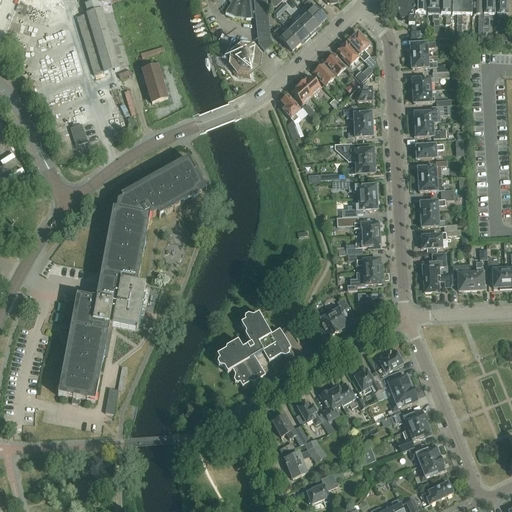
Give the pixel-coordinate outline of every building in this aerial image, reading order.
[(270,33),(268,20),(266,0),(232,0),(233,1),(224,13),(235,18),(245,20),(256,20),(258,46),(265,53),(274,45),(270,40),(270,33)] [(283,0),(270,0),(271,9),(276,8),(284,0),(283,0)] [(416,26),(414,26),(414,0),(412,0),(402,4),(400,3),(400,2),(396,4),(395,6),(394,7),(401,22),(408,18),(408,26),(413,26),(412,39),(415,39),(416,32),(416,26)] [(414,0),(414,26),(416,26),(419,26),(420,15),(425,16),(425,0),(414,0)] [(427,0),(427,16),(433,16),(433,23),(434,23),(434,27),(439,27),(439,21),(438,21),(438,0),(427,0)] [(450,0),(440,0),(440,15),(446,16),(445,26),(450,26),(450,0)] [(461,31),(462,0),(452,0),(452,16),(457,16),(457,31),(456,35),(450,35),(450,40),(461,40),(461,31)] [(466,16),(472,16),(471,0),(462,0),(461,31),(466,31),(466,16)] [(483,28),(484,0),(473,0),(473,16),(478,17),(478,38),(483,38),(483,28)] [(494,0),(484,0),(483,28),(488,28),(488,21),(493,21),(493,17),(495,17),(494,0)] [(507,0),(496,0),(497,17),(503,17),(502,28),(507,28),(507,0)] [(318,28),(326,20),(315,8),(308,1),(304,5),(310,12),(306,16),(318,28)] [(85,8),(86,14),(99,11),(97,5),(85,8)] [(119,69),(129,66),(113,13),(102,11),(86,16),(103,74),(119,70),(119,69)] [(310,38),(315,33),(314,32),(318,28),(306,16),(304,14),(295,22),(310,38)] [(300,45),(304,41),(305,43),(310,38),(297,25),(289,33),(300,45)] [(291,53),(300,45),(289,33),(286,30),(282,34),(278,30),(273,34),(291,53)] [(353,39),(348,43),(360,56),(358,57),(359,59),(364,63),(373,73),(377,69),(376,58),(369,58),(364,53),(370,47),(358,34),(357,36),(356,35),(352,38),(353,39)] [(250,54),(251,54),(249,53),(244,53),(244,52),(243,52),(240,44),(229,52),(228,66),(236,77),(250,79),(248,70),(252,66),(253,67),(254,65),(253,65),(254,60),(254,58),(253,58),(250,54)] [(427,50),(435,50),(435,44),(410,46),(411,52),(409,53),(410,59),(427,58),(427,50)] [(341,50),(337,54),(350,68),(359,59),(358,57),(347,45),(346,46),(343,45),(340,47),(341,50)] [(325,65),(337,78),(346,70),(334,56),(333,58),(332,57),(328,60),(329,61),(325,65)] [(427,58),(410,59),(410,64),(411,65),(412,71),(433,69),(433,75),(445,74),(444,66),(436,67),(436,64),(427,64),(427,58)] [(313,75),(326,88),(335,80),(323,66),(322,67),(321,66),(317,70),(318,71),(313,75)] [(142,71),(145,83),(152,105),(168,100),(157,67),(142,71)] [(411,87),(412,93),(430,92),(430,85),(438,84),(438,81),(449,80),(449,74),(445,74),(432,75),(432,80),(412,81),(412,87),(411,87)] [(300,85),(312,98),(321,90),(310,77),(306,82),(304,80),(300,85)] [(347,92),(351,96),(360,88),(355,84),(347,92)] [(303,107),(312,98),(300,85),(295,89),(296,90),(292,94),(303,107)] [(349,100),(351,102),(355,98),(357,98),(357,104),(372,103),(371,90),(357,91),(349,100)] [(430,92),(412,93),(412,98),(413,99),(414,105),(434,104),(434,99),(431,99),(430,92)] [(283,112),(292,122),(293,124),(294,123),(298,120),(295,117),(300,112),(287,98),(286,99),(284,98),(281,101),(282,103),(281,104),(284,107),(281,109),(283,111),(283,112)] [(118,109),(123,119),(127,116),(123,107),(118,109)] [(305,112),(311,119),(315,116),(308,109),(309,108),(308,107),(305,109),(307,111),(305,112)] [(414,127),(440,126),(440,125),(439,118),(439,116),(448,116),(447,108),(434,109),(435,113),(432,114),(414,115),(415,121),(413,121),(414,127)] [(346,121),(353,120),(354,128),(373,126),(373,121),(371,120),(371,114),(353,116),(353,110),(351,110),(340,111),(340,117),(343,117),(346,117),(346,121)] [(293,124),(292,122),(287,127),(292,143),(300,139),(294,123),(293,124)] [(81,126),(70,129),(76,147),(87,143),(81,126)] [(373,126),(354,128),(354,135),(348,136),(348,140),(373,139),(372,133),(374,131),(373,126)] [(445,133),(440,133),(440,126),(414,127),(414,134),(415,134),(416,139),(433,138),(433,141),(446,140),(445,133)] [(356,164),(376,163),(376,156),(373,157),(373,151),(350,152),(350,146),(338,147),(338,151),(340,153),(344,153),(344,156),(346,158),(351,158),(352,164),(356,164)] [(417,160),(417,161),(436,160),(435,153),(443,152),(443,147),(435,147),(416,148),(416,154),(415,155),(415,159),(417,160)] [(202,189),(194,175),(196,174),(188,160),(121,198),(122,201),(117,203),(116,211),(113,211),(96,301),(76,297),(75,305),(67,303),(63,327),(70,328),(58,397),(94,404),(109,327),(136,333),(145,287),(137,285),(149,218),(152,218),(157,216),(159,219),(160,219),(159,216),(199,194),(197,192),(202,189)] [(376,169),(376,163),(356,164),(356,170),(345,171),(345,177),(374,175),(374,170),(376,169)] [(435,169),(418,170),(418,175),(416,177),(417,182),(436,181),(436,173),(443,173),(442,168),(447,168),(446,163),(435,163),(435,169)] [(436,181),(417,182),(417,187),(419,189),(419,194),(440,193),(441,198),(454,197),(454,192),(444,193),(444,188),(442,188),(441,180),(436,181)] [(376,187),(349,189),(349,194),(358,193),(359,200),(378,199),(377,192),(376,192),(376,187)] [(421,210),(419,212),(419,217),(438,216),(438,208),(445,208),(444,203),(454,202),(454,197),(441,198),(441,203),(420,204),(421,210)] [(378,199),(359,200),(359,208),(350,208),(351,214),(377,212),(377,207),(378,207),(378,199)] [(438,216),(419,217),(419,222),(421,224),(422,230),(444,228),(444,233),(445,233),(457,232),(456,227),(446,227),(446,223),(439,224),(438,216)] [(378,224),(354,225),(354,231),(362,230),(362,237),(380,236),(380,229),(378,229),(378,224)] [(380,236),(362,237),(363,245),(355,245),(355,251),(380,249),(379,245),(381,244),(380,236)] [(422,244),(421,244),(421,250),(422,250),(422,251),(441,250),(441,242),(443,242),(443,237),(421,238),(422,244)] [(479,262),(487,262),(487,259),(487,252),(479,252),(479,262)] [(439,271),(439,270),(441,270),(441,268),(446,268),(446,266),(445,255),(432,256),(432,265),(422,266),(422,268),(423,279),(439,278),(439,271)] [(382,274),(382,265),(380,265),(379,261),(360,262),(360,256),(348,257),(348,263),(356,262),(357,268),(363,268),(363,275),(382,274)] [(500,292),(506,291),(505,271),(499,271),(498,262),(492,263),(492,259),(487,259),(487,262),(487,269),(492,269),(493,290),(499,290),(500,292)] [(476,276),(470,276),(471,293),(484,292),(482,264),(476,265),(476,270),(476,276)] [(457,277),(458,294),(471,293),(470,276),(470,269),(455,269),(455,277),(457,277)] [(347,288),(347,293),(358,293),(357,289),(365,289),(365,287),(381,286),(381,282),(383,282),(382,274),(363,275),(356,275),(356,281),(350,281),(350,287),(347,288)] [(451,278),(439,278),(423,279),(424,295),(438,294),(437,286),(445,285),(445,292),(451,291),(451,278)] [(365,296),(358,297),(359,305),(367,304),(368,313),(376,313),(376,312),(377,312),(377,311),(380,310),(380,309),(383,309),(384,308),(384,307),(384,301),(382,302),(382,297),(365,298),(365,296)] [(330,316),(341,334),(347,330),(346,329),(351,326),(348,319),(353,316),(344,301),(337,305),(340,310),(330,316)] [(250,346),(242,350),(238,342),(226,349),(226,352),(217,357),(227,375),(232,372),(242,389),(251,384),(254,384),(265,378),(260,369),(263,367),(264,362),(267,361),(269,364),(281,357),(293,360),(294,356),(279,332),(271,336),(258,315),(241,325),(246,334),(245,337),(250,346)] [(329,341),(341,334),(330,316),(322,320),(319,315),(314,318),(318,325),(319,324),(329,341)] [(380,381),(380,382),(385,380),(384,378),(389,376),(388,374),(389,374),(394,371),(402,366),(396,354),(395,354),(394,354),(390,357),(390,356),(388,357),(379,362),(383,370),(379,373),(379,372),(376,374),(377,377),(380,381)] [(377,377),(371,381),(365,370),(357,375),(359,377),(355,380),(362,393),(370,389),(375,396),(384,391),(380,382),(380,381),(377,377)] [(386,380),(392,397),(412,389),(410,383),(408,383),(406,378),(393,383),(391,378),(386,380)] [(341,406),(346,415),(349,413),(347,409),(349,408),(348,406),(349,405),(352,411),(358,408),(361,413),(366,410),(361,401),(356,404),(346,386),(339,390),(338,389),(334,392),(341,405),(341,406)] [(390,408),(392,414),(398,411),(397,409),(417,401),(412,389),(392,397),(396,406),(390,408)] [(105,415),(114,417),(119,392),(109,391),(105,415)] [(334,410),(341,406),(341,405),(334,392),(329,395),(328,392),(320,397),(328,411),(323,414),(329,423),(339,417),(334,410)] [(298,410),(307,425),(312,422),(315,427),(321,424),(316,414),(317,414),(313,407),(311,408),(308,404),(298,410)] [(406,425),(409,431),(426,424),(421,412),(402,420),(400,415),(390,419),(394,428),(403,424),(404,426),(406,425)] [(274,423),(272,424),(281,440),(287,436),(290,441),(296,438),(298,436),(304,447),(305,446),(310,444),(301,428),(293,432),(285,417),(279,421),(278,419),(273,422),(274,423)] [(323,428),(328,437),(334,433),(328,424),(323,428)] [(412,444),(431,436),(429,431),(426,424),(409,431),(411,438),(409,439),(410,441),(400,445),(404,453),(414,449),(412,444)] [(79,436),(88,436),(88,428),(79,428),(79,436)] [(284,461),(292,482),(307,476),(301,460),(310,456),(316,465),(325,458),(317,448),(315,442),(310,444),(305,446),(308,453),(300,456),(299,455),(284,461)] [(437,453),(435,448),(416,455),(415,453),(410,455),(412,461),(417,459),(420,467),(441,460),(438,453),(437,453)] [(369,449),(359,454),(364,467),(374,462),(369,449)] [(426,482),(425,480),(445,472),(443,467),(441,460),(420,467),(424,476),(419,478),(421,484),(426,482)] [(312,493),(306,495),(309,501),(307,502),(309,506),(311,506),(311,507),(323,503),(324,506),(330,503),(326,493),(337,489),(333,477),(321,481),(323,487),(312,492),(312,493)] [(434,490),(435,490),(421,497),(424,502),(427,501),(430,507),(454,496),(452,493),(454,492),(451,486),(450,487),(448,484),(440,488),(440,487),(434,490)] [(390,502),(393,509),(386,511),(383,511),(382,509),(379,508),(372,511),(403,511),(400,505),(397,499),(390,502)] [(406,504),(410,511),(418,511),(413,501),(406,504)]
